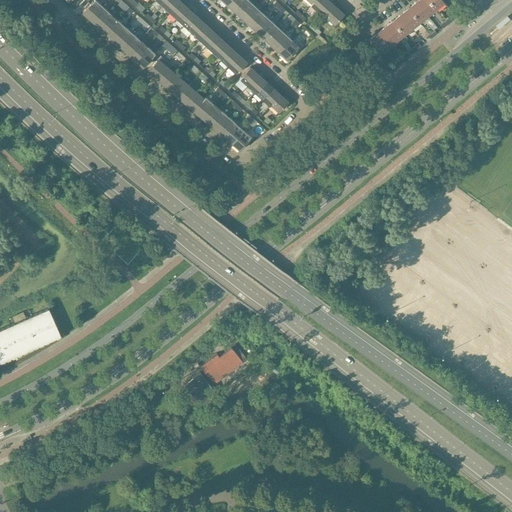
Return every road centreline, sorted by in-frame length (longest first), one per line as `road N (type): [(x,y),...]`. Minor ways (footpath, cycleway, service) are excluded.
road 1 (trunk): [(0,79),(136,201),(511,491)]
road 2 (trunk): [(511,456),(149,187),(0,47)]
road 3 (secondary): [(511,4),(94,347),(0,402)]
road 4 (secondary): [(0,436),(54,413),(128,364),(511,46)]
road 5 (residential): [(53,0),(238,160),(285,131),(304,106)]
road 6 (residential): [(304,106),(191,0)]
